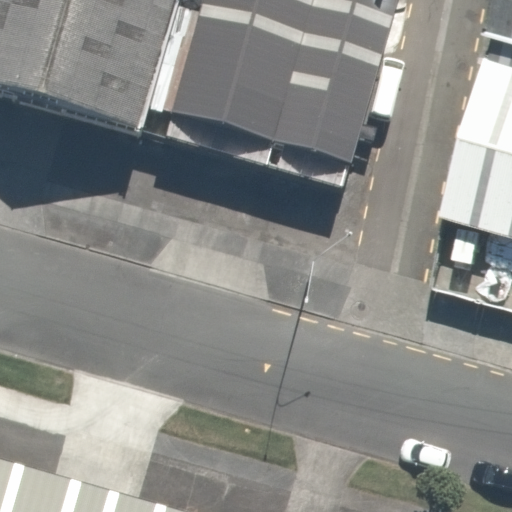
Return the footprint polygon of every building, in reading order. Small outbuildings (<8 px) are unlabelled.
[(128,0),(0,0),(0,94),(92,122),(128,0)] [(128,0),(92,122),(214,158),(260,0),(128,0)] [(260,0),(214,158),(283,179),(336,0),(260,0)] [(511,20),(511,0),(498,0),(494,15),(511,20)] [(511,61),(486,54),(439,211),(511,232),(511,61)] [(135,511),(0,472),(0,511),(135,511)]
